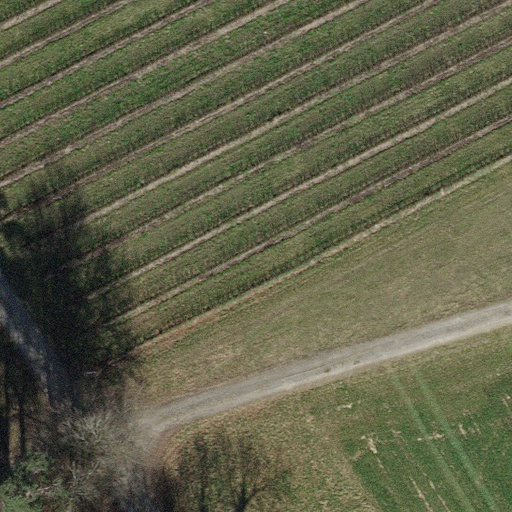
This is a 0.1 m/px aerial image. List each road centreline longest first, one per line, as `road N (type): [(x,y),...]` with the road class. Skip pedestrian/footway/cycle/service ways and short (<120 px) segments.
road 1 (track): [(511,313),(95,441)]
road 2 (track): [(95,441),(0,301)]
